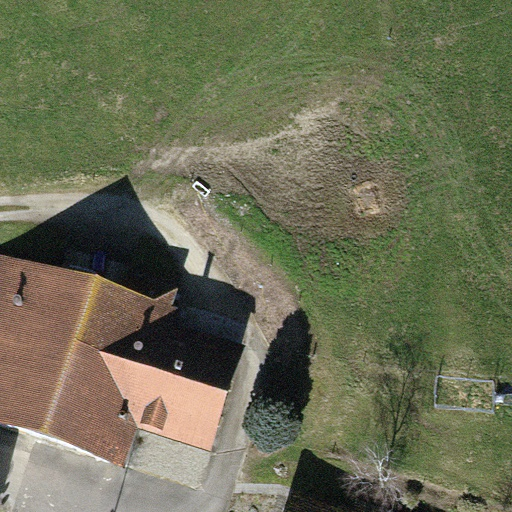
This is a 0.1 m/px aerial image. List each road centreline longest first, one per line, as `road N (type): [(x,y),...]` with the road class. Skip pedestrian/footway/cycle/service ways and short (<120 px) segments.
road 1 (track): [(197,511),(251,336),(135,198)]
road 2 (track): [(44,511),(56,481),(160,511)]
road 3 (track): [(0,211),(135,198)]
